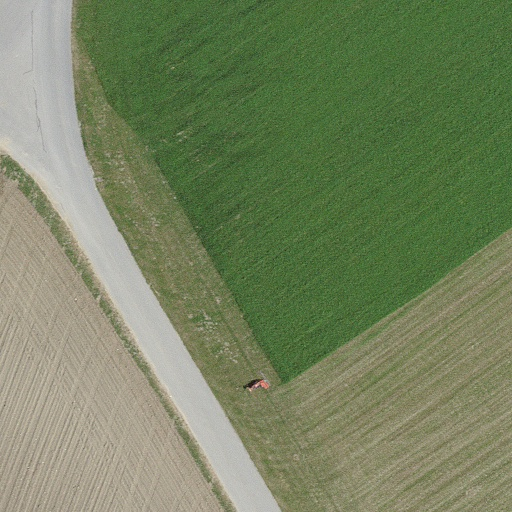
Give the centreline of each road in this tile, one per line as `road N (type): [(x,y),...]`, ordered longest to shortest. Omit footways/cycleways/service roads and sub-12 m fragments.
road 1 (unclassified): [(258,511),(90,226),(7,137)]
road 2 (unclassified): [(7,137),(44,0)]
